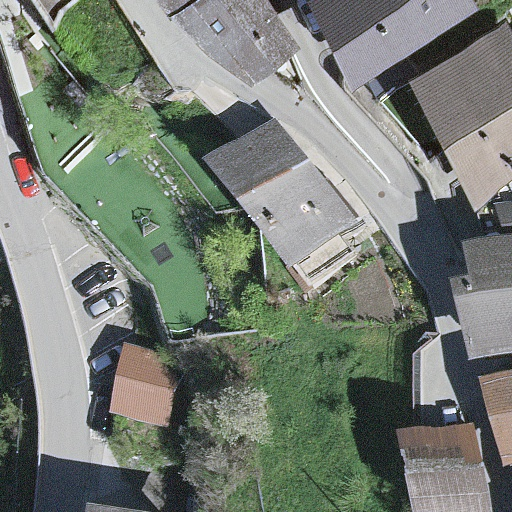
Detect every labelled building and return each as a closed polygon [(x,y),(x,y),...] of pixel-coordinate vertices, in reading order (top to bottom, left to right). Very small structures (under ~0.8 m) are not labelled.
[(290,32),(268,0),(170,0),(164,4),(250,59),(290,32)] [(463,0),(302,0),(347,82),(471,15),(463,0)] [(511,47),(498,21),(400,73),(463,191),(511,165),(511,47)] [(276,131),(211,186),(294,283),(359,227),(276,131)] [(453,295),(473,378),(511,367),(511,246),(465,258),(473,290),(453,295)] [(173,366),(122,357),(109,426),(160,435),(173,366)] [(511,378),(481,387),(506,475),(511,473),(511,378)] [(482,511),(468,433),(398,446),(410,511),(482,511)]
